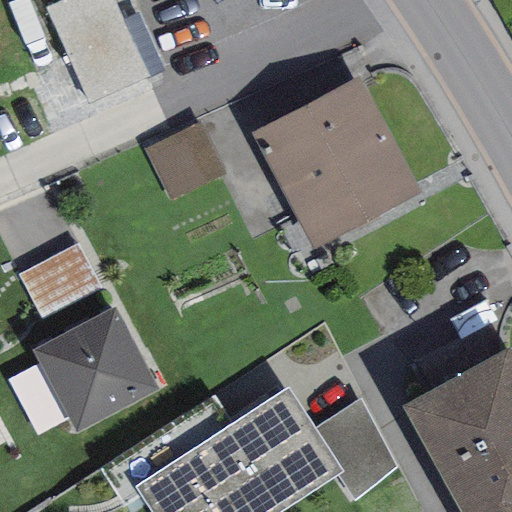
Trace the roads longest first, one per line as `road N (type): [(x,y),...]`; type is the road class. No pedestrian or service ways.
road 1 (residential): [(385,0),(0,178)]
road 2 (secondary): [(425,0),(511,136)]
